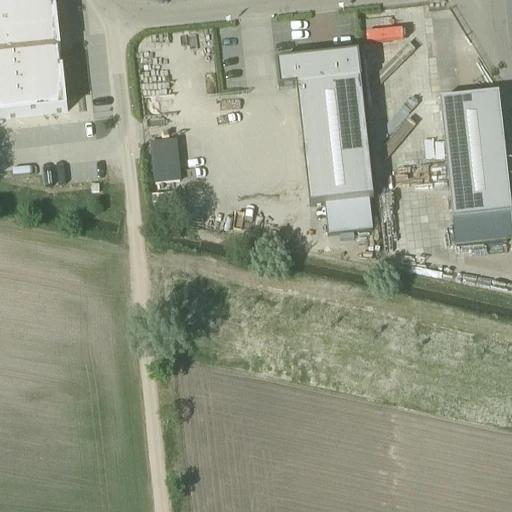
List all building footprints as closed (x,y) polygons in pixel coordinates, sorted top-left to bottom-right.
[(0,0),(0,55),(57,49),(51,0),(0,0)] [(0,116),(64,109),(57,49),(0,55),(0,116)] [(362,77),(377,77),(376,56),(361,56),(362,77)] [(357,58),(276,67),(279,92),(295,90),(308,209),(372,202),(357,58)] [(510,216),(498,98),(439,104),(451,223),(510,216)]
